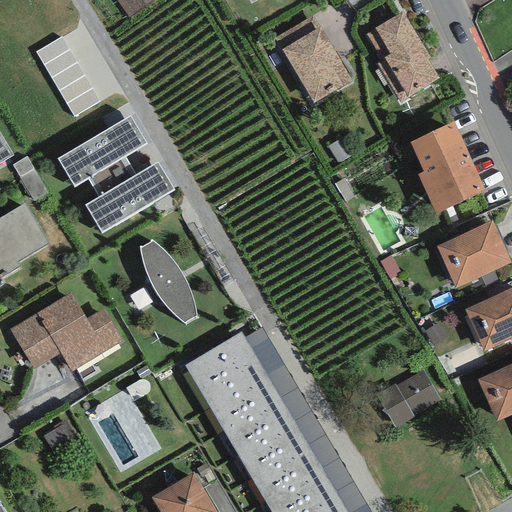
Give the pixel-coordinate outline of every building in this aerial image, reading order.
[(115,0),(129,19),(156,0),(115,0)] [(403,16),(367,37),(382,63),(377,66),(401,106),(439,84),(428,64),(430,63),(403,16)] [(321,30),(281,54),(312,106),(352,83),(321,30)] [(72,41),(43,53),(72,124),(100,112),(72,41)] [(126,159),(146,147),(130,119),(57,163),(74,190),(88,182),(100,201),(138,178),(126,159)] [(454,128),(410,148),(423,177),(417,179),(435,221),(485,199),(454,128)] [(0,168),(13,160),(0,138),(0,168)] [(47,194),(26,158),(12,166),(33,202),(47,194)] [(86,209),(102,236),(175,193),(159,166),(138,178),(100,201),(86,209)] [(24,208),(0,222),(0,289),(4,287),(0,281),(19,270),(17,266),(48,247),(24,208)] [(492,226),(436,250),(455,293),(511,268),(492,226)] [(181,324),(184,327),(196,320),(196,316),(195,311),(194,305),(191,299),(190,294),(188,290),(186,285),(184,281),(181,276),(178,272),(175,268),(172,264),(169,261),(166,257),(162,253),(159,250),(155,247),(152,244),(140,251),(141,256),(142,261),(143,266),(144,270),(146,275),(148,280),(150,286),(153,291),(156,296),(160,302),(163,307),(168,312),(173,317),(177,320),(181,324)] [(511,292),(465,314),(483,355),(511,342),(511,292)] [(69,296),(10,332),(35,373),(59,358),(70,375),(121,343),(102,312),(85,323),(69,296)] [(245,338),(347,511),(369,511),(261,329),(245,338)] [(185,368),(209,409),(264,377),(240,336),(185,368)] [(511,367),(477,384),(496,425),(511,418),(511,420),(511,367)] [(376,402),(394,431),(440,402),(422,374),(376,402)] [(278,401),(264,377),(209,409),(223,433),(278,401)] [(292,423),(278,401),(223,433),(236,456),(292,423)] [(306,447),(292,423),(236,456),(250,480),(306,447)] [(319,470),(306,447),(250,480),(263,503),(319,470)] [(302,511),(333,493),(319,470),(263,503),(268,511),(302,511)] [(152,501),(159,511),(213,511),(193,477),(152,501)] [(344,511),(333,493),(302,511),(344,511)]
